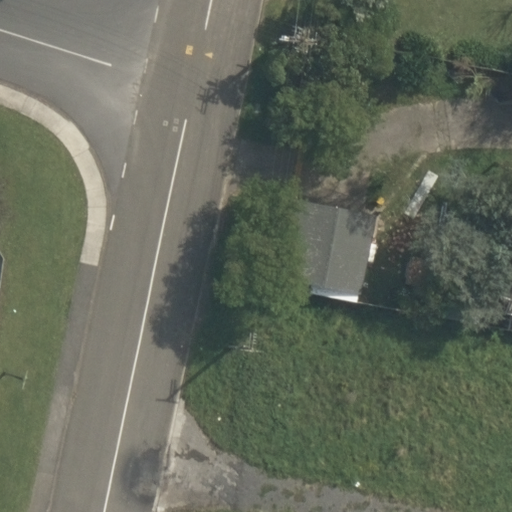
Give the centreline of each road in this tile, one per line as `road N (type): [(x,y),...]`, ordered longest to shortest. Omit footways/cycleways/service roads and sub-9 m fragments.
road 1 (residential): [(102,511),(181,102)]
road 2 (residential): [(181,102),(0,38)]
